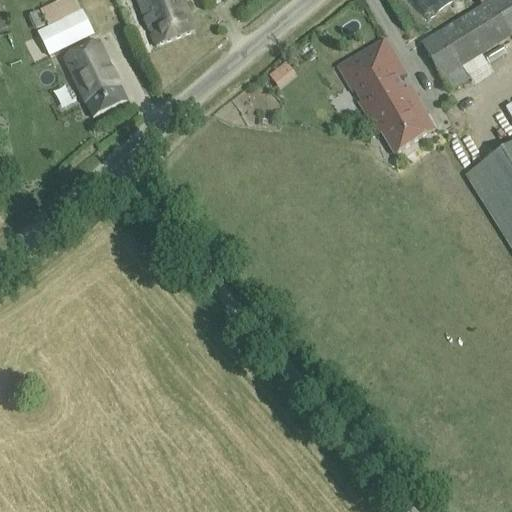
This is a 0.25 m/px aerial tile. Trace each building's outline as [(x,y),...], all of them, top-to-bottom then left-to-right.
[(75,0),(63,0),(47,8),(39,11),(48,29),(37,35),(49,58),(59,53),(93,36),(75,0)] [(195,32),(183,1),(182,0),(138,0),(157,47),(195,32)] [(511,0),(494,0),(421,46),(450,92),(469,81),(462,69),(511,38),(511,0)] [(337,69),(389,157),(436,130),(411,89),(404,93),(397,81),(404,77),(384,42),(337,69)] [(125,102),(97,44),(63,60),(91,119),(125,102)] [(511,147),(465,177),(511,252),(511,147)]
